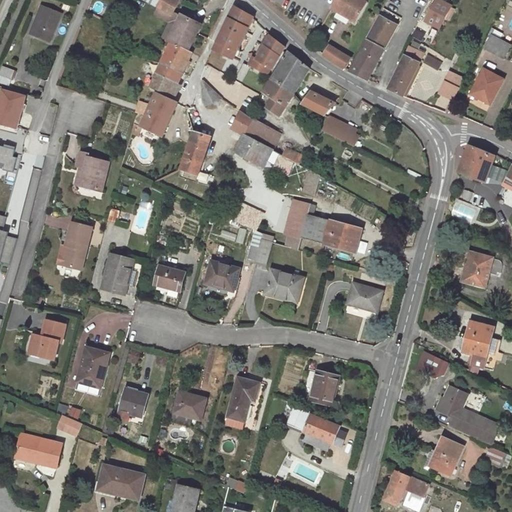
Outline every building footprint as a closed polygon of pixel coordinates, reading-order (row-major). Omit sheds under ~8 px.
[(142,0),(157,8),(171,16),(174,12),(180,1),(179,0),(142,0)] [(368,3),(363,0),(336,0),(332,8),(337,12),(349,19),(356,23),(368,3)] [(445,18),(451,7),(452,6),(440,0),(436,0),(425,21),(439,29),(445,18)] [(50,42),(61,14),(41,6),(36,18),(38,19),(31,34),(50,42)] [(252,17),(235,7),(218,42),(223,44),(220,51),(234,58),(238,50),(236,49),(252,17)] [(455,10),(451,7),(445,18),(449,20),(455,10)] [(181,16),(174,12),(171,16),(157,8),(154,13),(170,22),(163,38),(168,41),(181,16)] [(349,19),(337,12),(334,17),(346,24),(349,19)] [(200,25),(181,16),(168,41),(171,42),(188,51),(200,25)] [(380,16),(367,40),(384,49),(397,26),(380,16)] [(285,48),(270,36),(256,59),(253,58),(249,64),(267,74),(270,68),(272,69),(285,48)] [(491,36),(485,48),(504,58),(510,46),(491,36)] [(384,49),(367,40),(349,72),(367,80),(384,49)] [(188,51),(171,42),(161,63),(183,73),(192,52),(188,51)] [(351,59),(330,46),(323,54),(334,62),(346,69),(351,59)] [(403,97),(424,54),(409,48),(388,90),(403,97)] [(310,69),(288,52),(276,71),(271,79),(294,95),(310,69)] [(427,56),(424,63),(437,70),(441,64),(427,56)] [(183,73),(161,63),(156,75),(177,84),(183,73)] [(15,71),(2,67),(0,72),(0,75),(12,80),(15,71)] [(484,69),(471,94),(490,105),(500,88),(499,87),(503,79),(484,69)] [(463,78),(450,72),(440,94),(453,100),(463,78)] [(177,84),(156,75),(151,88),(174,98),(180,86),(177,84)] [(294,95),(271,79),(262,93),(272,99),(266,108),(279,117),(294,95)] [(221,98),(203,82),(202,82),(204,104),(206,106),(221,98)] [(25,97),(3,91),(0,102),(0,123),(16,127),(18,122),(19,119),(25,97)] [(335,103),(311,92),(302,104),(301,105),(317,113),(317,112),(324,115),(335,103)] [(178,103),(173,101),(156,93),(140,126),(162,137),(178,103)] [(149,105),(140,102),(137,113),(144,116),(149,105)] [(252,118),(243,114),(234,130),(243,135),(244,135),(252,118)] [(357,131),(329,117),(322,131),(349,144),(357,131)] [(283,135),(252,118),(244,135),(273,151),(274,152),(283,135)] [(16,127),(0,123),(0,133),(7,136),(14,138),(15,131),(16,127)] [(210,138),(193,133),(180,170),(197,176),(210,138)] [(273,151),(244,135),(243,135),(234,152),(262,166),(265,160),(270,162),(275,152),(274,152),(273,151)] [(495,156),(494,156),(468,146),(458,172),(485,183),(495,156)] [(304,156),(286,148),(282,156),(299,165),(304,156)] [(25,153),(19,151),(16,158),(23,160),(25,153)] [(109,163),(89,158),(89,155),(81,153),(77,167),(79,167),(84,169),(79,186),(103,192),(110,163),(109,163)] [(79,186),(84,169),(79,167),(75,184),(79,186)] [(314,196),(319,176),(310,171),(304,192),(314,196)] [(511,181),(507,178),(503,185),(511,189),(511,181)] [(120,211),(111,209),(108,221),(116,223),(120,211)] [(330,221),(308,215),(303,213),(287,209),(280,233),(324,245),(330,221)] [(360,229),(330,221),(324,245),(354,253),(360,229)] [(81,270),(92,228),(72,223),(66,246),(67,247),(69,247),(64,266),(81,270)] [(261,240),(263,234),(255,231),(247,260),(255,263),(255,262),(261,240)] [(272,243),(261,240),(255,262),(266,265),(272,243)] [(462,281),(485,288),(493,258),(472,253),(469,266),(466,265),(462,281)] [(134,261),(111,255),(102,289),(125,295),(127,285),(125,284),(129,270),(131,271),(134,261)] [(228,262),(216,258),(214,263),(227,266),(228,262)] [(214,263),(212,262),(206,284),(233,291),(239,270),(227,266),(214,263)] [(186,273),(160,267),(155,285),(169,289),(179,291),(181,292),(186,273)] [(136,272),(131,271),(129,270),(125,284),(127,285),(132,286),(136,272)] [(293,276),(271,271),(266,294),(297,302),(303,279),(300,278),(293,276)] [(383,292),(354,284),(348,304),(377,312),(383,292)] [(179,291),(169,289),(167,296),(177,298),(179,291)] [(66,325),(46,320),(42,337),(36,335),(31,354),(54,360),(59,342),(62,343),(66,325)] [(42,337),(46,320),(43,320),(40,333),(37,333),(36,335),(42,337)] [(491,338),(494,328),(471,322),(467,339),(469,339),(465,353),(473,355),(470,364),(493,370),(497,356),(487,354),(491,338)] [(501,340),(491,338),(487,354),(497,356),(501,340)] [(110,354),(86,347),(77,382),(101,389),(110,354)] [(444,374),(449,364),(436,358),(430,371),(437,375),(439,371),(444,374)] [(339,376),(317,371),(310,401),(332,407),(339,376)] [(260,383),(238,378),(227,417),(228,417),(244,422),(245,422),(251,400),(255,401),(260,383)] [(458,420),(453,429),(491,445),(500,426),(462,409),(469,395),(450,386),(438,411),(452,417),(458,420)] [(148,395),(126,389),(120,411),(141,417),(148,395)] [(206,399),(180,392),(174,413),(200,420),(206,399)] [(313,412),(295,404),(288,423),(308,432),(331,441),(334,442),(341,427),(312,415),(313,412)] [(82,424),(62,416),(57,428),(77,437),(82,424)] [(244,422),(228,417),(226,425),(242,429),(244,422)] [(448,426),(453,429),(458,420),(452,417),(448,426)] [(331,441),(308,432),(304,441),(327,451),(331,441)] [(63,445),(22,435),(16,457),(57,468),(63,445)] [(107,439),(102,436),(98,443),(104,445),(107,439)] [(152,439),(141,436),(139,441),(151,444),(152,439)] [(443,438),(438,450),(437,452),(440,453),(433,468),(450,475),(463,447),(443,438)] [(491,448),(488,456),(489,457),(487,461),(500,467),(501,466),(506,454),(491,448)] [(440,453),(437,452),(433,450),(425,469),(429,470),(431,467),(433,468),(440,453)] [(511,457),(506,454),(501,466),(507,468),(511,457)] [(145,476),(105,466),(101,483),(99,489),(116,494),(115,497),(125,500),(126,496),(139,499),(145,476)] [(397,471),(384,500),(398,506),(405,489),(424,497),(429,485),(397,471)] [(179,481),(168,478),(165,488),(177,491),(178,485),(179,481)] [(239,482),(230,478),(226,486),(236,490),(239,482)] [(116,494),(99,489),(101,483),(97,482),(95,490),(96,492),(115,497),(116,494)] [(194,511),(200,491),(178,485),(177,491),(171,511),(194,511)]
